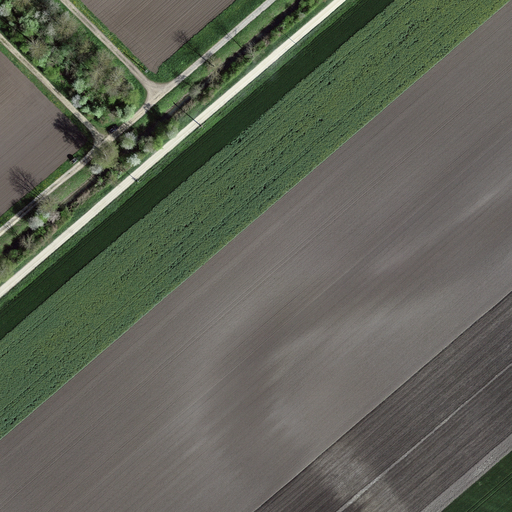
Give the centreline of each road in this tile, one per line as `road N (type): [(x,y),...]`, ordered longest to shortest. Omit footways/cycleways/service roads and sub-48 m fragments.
road 1 (track): [(0,284),(332,0)]
road 2 (track): [(274,0),(0,234)]
road 3 (track): [(122,130),(0,10)]
road 4 (track): [(78,0),(170,89)]
